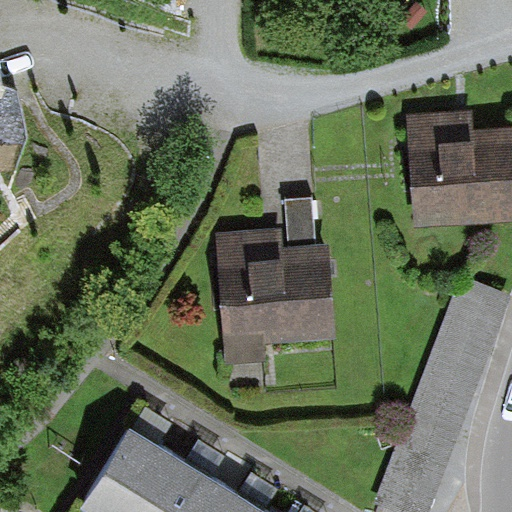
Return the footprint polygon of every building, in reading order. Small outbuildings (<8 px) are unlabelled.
[(29,134),(22,91),(3,85),(0,92),(0,179),(12,184),(29,134)] [(473,112),(408,115),(414,225),(511,219),(511,127),(474,130),(473,112)] [(313,197),(288,199),(291,248),(316,246),(313,197)] [(282,228),(218,233),(228,362),(265,359),(264,345),(332,339),(325,246),(316,246),(291,248),(283,249),(282,228)] [(511,291),(465,273),(377,499),(410,511),(428,511),(511,296),(511,291)] [(320,511),(306,503),(299,511),(267,511),(264,509),(278,488),(252,472),(237,496),(210,479),(224,457),(200,441),(185,464),(155,445),(168,425),(145,411),(83,509),(88,511),(320,511)]
